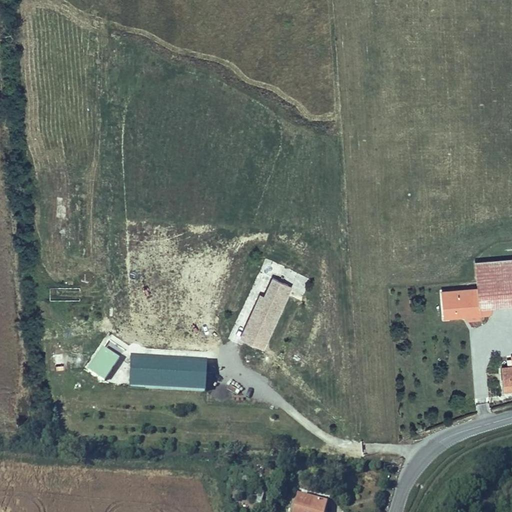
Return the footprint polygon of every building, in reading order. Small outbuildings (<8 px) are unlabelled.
[(440,249),(442,269),(481,266),(493,265),(491,244),(440,249)] [(481,266),(442,269),(442,278),(408,282),(409,306),(446,303),(445,296),(496,292),(495,278),(511,275),(511,268),(494,271),(493,265),(481,266)] [(271,278),(242,339),(262,349),(292,289),(271,278)] [(80,286),(49,286),(50,304),(80,304),(80,286)] [(86,372),(107,383),(127,347),(106,335),(86,372)] [(476,356),(465,357),(469,382),(506,378),(502,355),(501,343),(475,345),(476,356)] [(57,354),(56,369),(70,370),(71,354),(57,354)] [(132,360),(130,390),(206,394),(207,364),(132,360)] [(220,495),(219,511),(228,511),(229,495),(220,495)] [(263,496),(261,511),(285,511),(286,508),(289,509),(290,499),(263,496)] [(325,511),(328,503),(296,497),(292,511),(325,511)]
